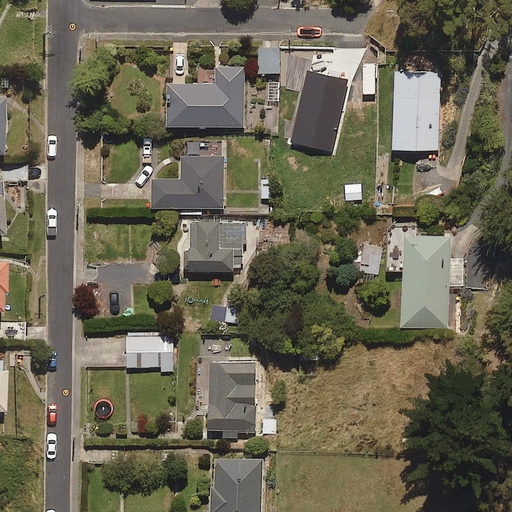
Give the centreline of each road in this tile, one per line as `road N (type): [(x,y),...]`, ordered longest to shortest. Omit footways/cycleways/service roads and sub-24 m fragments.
road 1 (residential): [(59,511),(68,20)]
road 2 (unknown): [(360,22),(497,22),(496,210)]
road 3 (residential): [(360,22),(68,20)]
